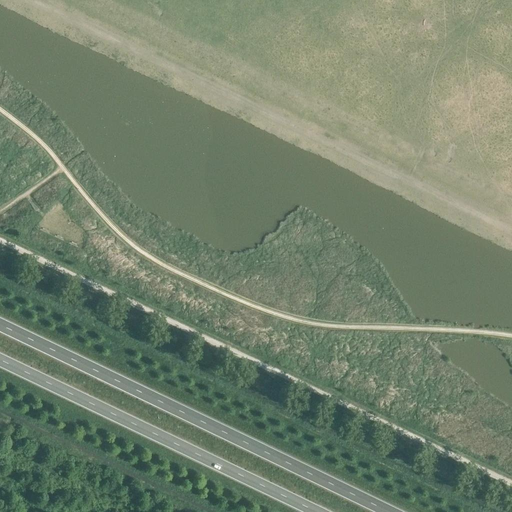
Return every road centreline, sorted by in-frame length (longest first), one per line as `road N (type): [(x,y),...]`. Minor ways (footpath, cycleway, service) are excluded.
road 1 (track): [(511,236),(20,0)]
road 2 (trunk): [(383,511),(0,326)]
road 3 (trunk): [(0,362),(306,511)]
